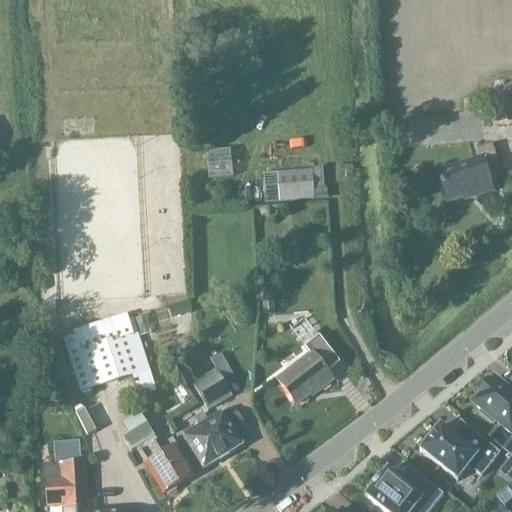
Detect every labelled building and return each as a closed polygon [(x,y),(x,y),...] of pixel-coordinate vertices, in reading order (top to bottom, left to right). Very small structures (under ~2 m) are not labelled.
[(511,124),(511,95),(496,97),(498,125),(511,124)] [(258,104),(240,107),(241,116),(260,114),(258,104)] [(445,189),(449,203),(473,195),(474,198),(493,192),(486,171),(498,167),(492,147),(479,151),(482,161),(438,175),(443,189),(445,189)] [(233,178),(230,151),(206,154),(209,180),(233,178)] [(313,173),(265,176),(267,204),(315,200),(313,173)] [(112,272),(130,272),(130,242),(111,242),(112,272)] [(152,317),(170,312),(165,297),(147,302),(152,317)] [(133,378),(139,397),(144,412),(157,408),(152,394),(156,393),(142,348),(150,346),(141,316),(112,324),(109,312),(59,327),(81,395),(133,378)] [(301,343),(306,350),(312,357),(278,382),(297,408),(318,392),(320,394),(333,384),(327,375),(339,365),(314,333),(301,343)] [(232,398),(223,382),(234,377),(222,355),(193,372),(198,384),(193,386),(209,412),(232,398)] [(511,398),(494,384),(492,386),(489,384),(478,398),(480,400),(475,407),(482,412),(480,415),(495,428),(498,425),(511,436),(511,398)] [(204,415),(195,420),(200,429),(184,439),(204,472),(243,448),(223,415),(209,423),(204,415)] [(141,416),(124,427),(131,438),(125,441),(132,453),(137,450),(147,467),(145,468),(163,497),(196,477),(178,448),(177,448),(173,442),(169,444),(173,451),(165,456),(141,416)] [(460,444),(441,428),(421,453),(458,483),(470,469),(482,478),(501,455),(470,431),(460,444)] [(88,511),(85,465),(81,465),(79,443),(54,445),(56,467),(45,468),(48,510),(64,509),(63,511),(88,511)] [(409,490),(387,472),(366,499),(381,511),(414,511),(415,511),(431,511),(443,497),(419,477),(409,490)]
